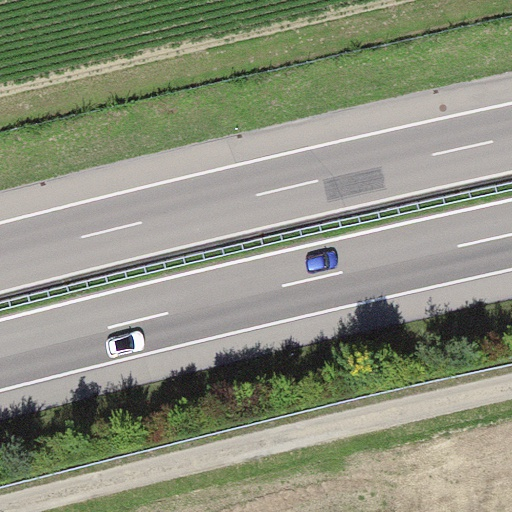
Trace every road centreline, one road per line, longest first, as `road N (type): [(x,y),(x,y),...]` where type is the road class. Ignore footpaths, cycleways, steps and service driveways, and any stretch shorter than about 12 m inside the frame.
road 1 (motorway): [(511,138),(0,259)]
road 2 (motorway): [(0,356),(511,236)]
road 3 (track): [(0,509),(511,391)]
